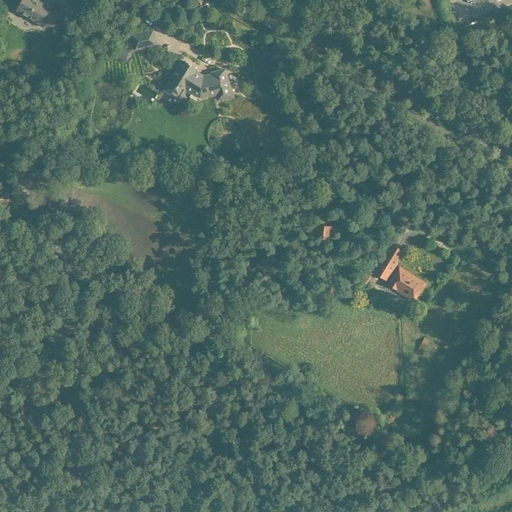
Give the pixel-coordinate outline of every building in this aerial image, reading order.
[(22,0),(21,2),(18,8),(26,13),(24,15),(41,25),(44,20),(49,23),(63,20),(63,22),(66,21),(76,18),(73,6),(60,9),(61,13),(53,15),(41,8),(43,4),(37,0),(22,0)] [(132,36),(136,50),(156,45),(153,31),(132,36)] [(194,73),(196,69),(188,64),(188,63),(186,62),(185,62),(183,61),(177,71),(177,70),(167,86),(178,93),(182,87),(191,93),(192,91),(201,97),(211,94),(211,96),(217,95),(218,100),(224,98),(224,99),(233,97),(230,85),(229,85),(225,70),(212,73),(212,75),(204,77),(202,76),(201,77),(194,73)] [(314,225),(314,238),(331,239),(331,225),(314,225)] [(29,229),(33,243),(43,241),(39,227),(29,229)] [(373,272),(387,281),(405,251),(391,243),(373,272)] [(387,284),(414,302),(420,291),(422,292),(425,285),(424,285),(426,282),(399,265),(387,284)] [(330,295),(349,296),(349,287),(330,286),(330,295)] [(416,351),(421,354),(429,339),(425,336),(416,351)] [(396,418),(389,414),(386,420),(393,424),(396,418)]
